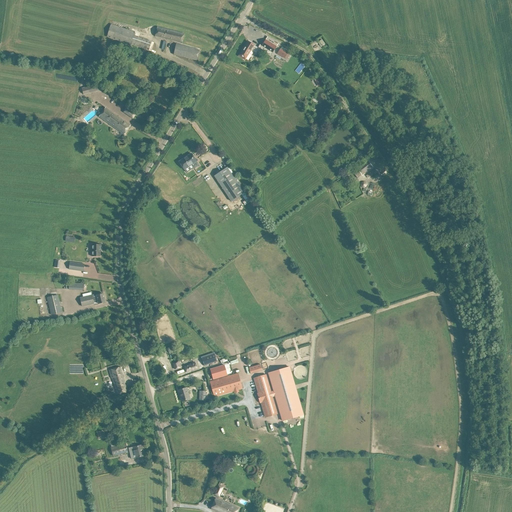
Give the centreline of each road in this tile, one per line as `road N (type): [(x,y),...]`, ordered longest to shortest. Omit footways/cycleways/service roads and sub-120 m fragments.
road 1 (unclassified): [(166,511),(167,459),(124,288),(121,221),(251,0)]
road 2 (unknown): [(159,425),(249,402),(241,367)]
